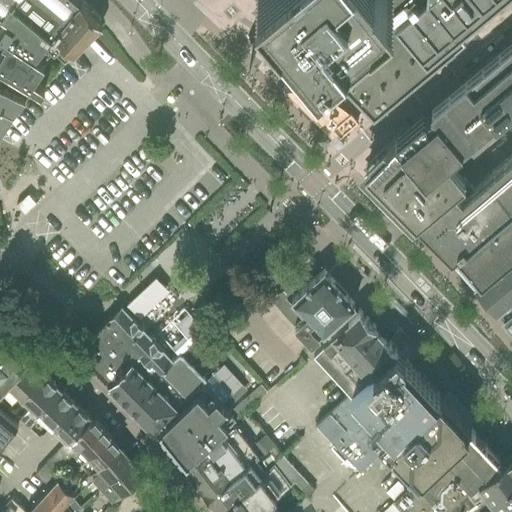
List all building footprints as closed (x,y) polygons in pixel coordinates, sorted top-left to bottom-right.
[(14,59),(0,51),(0,64),(1,65),(41,89),(56,68),(33,53),(78,0),(0,0),(0,10),(7,15),(0,25),(0,30),(19,43),(22,45),(14,59)] [(82,0),(78,0),(33,53),(43,59),(47,54),(49,52),(54,46),(66,56),(75,47),(88,33),(99,22),(102,18),(82,0)] [(263,0),(264,0),(263,1),(264,3),(266,2),(295,33),(298,35),(362,102),(367,107),(373,113),(379,108),(456,44),(466,36),(461,28),(495,0),(263,0)] [(19,43),(0,30),(0,25),(7,15),(0,10),(0,37),(17,47),(19,43)] [(0,51),(14,59),(22,45),(19,43),(17,47),(0,37),(0,51)] [(511,40),(484,64),(511,97),(511,40)] [(430,108),(432,110),(462,143),(511,102),(511,97),(484,64),(430,108)] [(0,108),(13,115),(25,101),(0,88),(0,108)] [(324,99),(315,96),(305,93),(300,103),(332,135),(336,131),(340,136),(357,121),(350,112),(348,114),(332,103),(324,99)] [(0,135),(13,115),(0,109),(0,135)] [(423,114),(393,139),(427,176),(446,159),(445,158),(447,156),(462,143),(432,110),(425,117),(423,114)] [(407,212),(415,219),(416,218),(415,216),(462,177),(463,179),(465,178),(458,170),(447,156),(445,158),(446,159),(427,176),(393,139),(364,168),(397,201),(407,212)] [(449,254),(450,255),(511,205),(511,155),(473,188),(465,178),(463,179),(462,177),(415,216),(416,218),(415,219),(449,254)] [(474,283),(511,253),(511,205),(450,255),(474,282),(474,283)] [(511,253),(474,283),(502,314),(511,306),(511,253)] [(310,343),(351,305),(354,302),(352,301),(351,301),(343,292),(343,291),(323,270),(291,299),(304,313),(301,316),(291,305),(283,313),(310,343)] [(75,351),(116,393),(139,371),(140,371),(146,365),(150,369),(153,365),(159,372),(161,370),(174,359),(121,306),(76,351),(75,351)] [(511,306),(502,314),(511,326),(511,306)] [(324,342),(315,350),(333,371),(341,363),(344,361),(378,330),(359,309),(357,311),(344,323),(324,342)] [(341,363),(333,371),(351,391),(359,384),(396,350),(378,330),(344,361),(341,363)] [(0,386),(1,385),(29,355),(28,355),(22,351),(23,349),(15,344),(15,345),(10,341),(11,340),(0,331),(0,386)] [(317,423),(358,468),(438,394),(405,359),(404,360),(395,351),(397,350),(396,350),(359,384),(317,423)] [(174,359),(161,370),(170,379),(186,397),(202,382),(206,378),(189,361),(182,354),(181,352),(174,359)] [(45,370),(29,355),(1,385),(0,386),(0,396),(9,386),(20,396),(45,370)] [(186,397),(153,430),(161,437),(163,440),(181,462),(183,465),(232,421),(235,418),(229,411),(226,408),(221,403),(234,391),(242,384),(223,363),(202,382),(186,397)] [(170,379),(161,370),(159,372),(153,365),(150,369),(146,365),(140,371),(139,371),(116,393),(136,413),(159,391),(158,390),(170,379)] [(60,385),(45,370),(20,396),(30,406),(19,418),(25,424),(60,385)] [(153,430),(186,397),(170,379),(158,390),(159,391),(136,413),(153,430)] [(260,383),(229,411),(235,418),(267,390),(260,383)] [(76,400),(60,385),(25,424),(29,428),(41,416),(51,426),(76,400)] [(234,391),(221,403),(226,408),(238,396),(234,391)] [(377,452),(408,486),(414,481),(413,480),(466,429),(465,427),(467,425),(468,425),(470,424),(470,422),(443,393),(441,394),(439,396),(438,394),(358,468),(360,469),(377,452)] [(90,413),(78,402),(76,400),(51,426),(65,439),(90,416),(89,414),(90,413)] [(0,444),(18,424),(0,409),(0,444)] [(66,440),(35,473),(45,482),(72,453),(80,461),(87,469),(96,460),(99,463),(99,464),(120,446),(120,445),(92,415),(90,413),(89,414),(90,416),(75,429),(65,439),(66,440)] [(232,421),(183,465),(194,479),(245,438),(243,435),(232,421)] [(403,511),(448,511),(441,502),(496,455),(470,428),(468,431),(466,429),(413,480),(414,481),(408,486),(409,487),(394,501),(403,511)] [(255,442),(254,442),(262,452),(263,452),(264,451),(274,444),(266,434),(255,442)] [(194,479),(207,496),(259,457),(245,438),(194,479)] [(132,460),(120,446),(99,464),(90,476),(101,488),(132,460)] [(496,455),(441,502),(448,511),(468,511),(476,506),(478,508),(491,497),(490,495),(511,479),(511,451),(510,451),(504,448),(496,455)] [(271,504),(270,503),(293,481),(301,474),(282,454),(251,485),(218,510),(219,511),(255,511),(257,510),(271,504)] [(256,459),(207,496),(218,510),(251,485),(265,471),(262,467),(259,464),(256,459)] [(143,474),(132,460),(101,488),(113,501),(143,474)] [(307,481),(301,474),(293,481),(299,488),(307,481)] [(25,511),(55,511),(74,492),(58,478),(25,511)] [(510,511),(511,511),(511,479),(490,495),(491,497),(501,509),(496,511),(478,511),(476,509),(478,508),(476,506),(468,511),(510,511)] [(299,488),(306,495),(313,488),(307,481),(299,488)] [(74,499),(69,503),(76,511),(82,511),(84,511),(74,499)] [(401,511),(393,502),(381,511),(401,511)]
